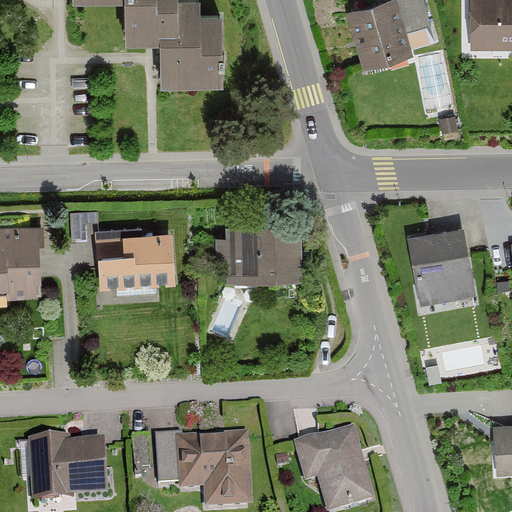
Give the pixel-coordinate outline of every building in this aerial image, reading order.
[(79,0),(79,12),(136,11),(135,0),(79,0)] [(135,0),(136,11),(136,48),(163,47),(163,96),(202,96),(202,62),(217,62),(217,6),(187,6),(186,0),(135,0)] [(392,10),(351,14),(357,67),(403,62),(400,40),(425,38),(420,0),(405,0),(391,2),(392,10)] [(511,0),(468,0),(469,56),(511,54),(511,0)] [(454,117),(440,120),(443,134),(457,131),(454,117)] [(293,230),(230,233),(230,242),(223,243),(224,264),(232,263),(233,282),(295,279),(293,230)] [(463,230),(411,239),(422,308),(474,299),(463,230)] [(0,297),(12,297),(13,304),(44,304),(42,232),(0,232),(0,297)] [(177,236),(127,238),(127,233),(101,234),(103,294),(116,293),(116,299),(157,298),(157,289),(179,288),(177,236)] [(352,408),(319,419),(322,430),(356,419),(352,408)] [(511,426),(494,428),(498,483),(511,481),(511,426)] [(353,434),(296,452),(307,487),(321,482),(330,511),(340,511),(374,501),(353,434)] [(246,438),(156,440),(158,490),(204,488),(205,510),(248,509),(246,438)] [(69,446),(32,447),(33,505),(67,504),(67,501),(107,500),(106,452),(69,452),(69,446)]
